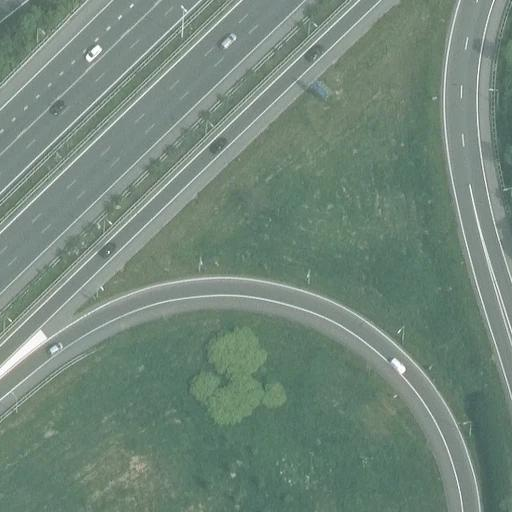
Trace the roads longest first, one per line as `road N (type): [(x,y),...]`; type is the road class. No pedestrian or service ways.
road 1 (motorway): [(0,389),(64,338),(143,297),(208,287),(279,294),(344,319),(420,385),(460,462),(470,511)]
road 2 (motorway): [(0,356),(370,0)]
road 3 (motorway): [(0,263),(272,0)]
road 4 (motorway): [(486,256),(468,185),(462,101),(479,0)]
road 5 (motorway): [(154,14),(0,164)]
